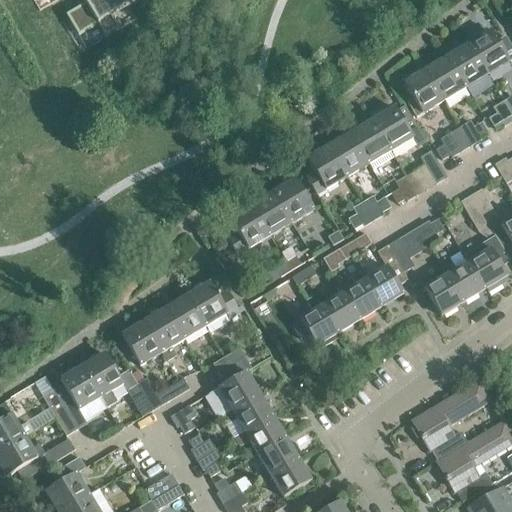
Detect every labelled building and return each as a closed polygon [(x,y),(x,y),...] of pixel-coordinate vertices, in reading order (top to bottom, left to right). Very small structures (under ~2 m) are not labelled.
[(80,0),(84,6),(67,16),(79,36),(96,26),(104,39),(118,31),(110,18),(131,6),(127,0),(80,0)] [(479,35),(466,43),(486,78),(509,64),(488,30),(487,30),(489,33),(485,35),(486,36),(481,39),(479,35)] [(446,60),(465,91),(486,78),(466,43),(465,43),(467,46),(464,48),(464,49),(446,60)] [(443,62),(425,73),(443,104),(465,91),(446,60),(445,59),(442,61),(443,62)] [(416,120),(443,104),(425,73),(424,73),(423,72),(420,74),(421,75),(416,78),(414,74),(401,82),(404,85),(403,86),(411,101),(406,104),(416,120)] [(511,98),(502,104),(511,120),(511,98)] [(504,129),(511,123),(511,120),(502,104),(492,110),(496,116),(502,127),(504,129)] [(392,110),(389,111),(389,113),(371,123),(390,154),(412,141),(394,110),(393,111),(392,110)] [(488,121),(494,131),(502,127),(496,116),(488,121)] [(350,136),(368,167),(390,154),(371,123),(370,122),(367,124),(368,125),(350,136)] [(469,124),(459,130),(470,149),(481,143),(479,140),(473,130),(469,124)] [(481,125),(473,130),(479,140),(487,135),(481,125)] [(459,130),(450,136),(461,155),(470,149),(459,130)] [(328,149),(347,180),(368,167),(350,136),(349,136),(349,135),(345,137),(346,138),(328,149)] [(449,158),(451,161),(461,155),(450,136),(439,142),(443,148),(449,158)] [(316,198),(347,180),(328,149),(327,148),(324,150),(324,151),(306,162),(314,176),(306,181),(316,198)] [(449,158),(443,148),(435,153),(441,163),(449,158)] [(446,181),(430,154),(419,161),(423,168),(424,168),(435,187),(446,181)] [(511,182),(511,173),(506,163),(504,161),(494,167),(505,187),(511,182)] [(435,187),(424,168),(423,168),(414,174),(426,193),(435,187)] [(414,174),(405,179),(416,198),(426,193),(414,174)] [(406,204),(416,198),(405,179),(395,185),(398,191),(405,202),(406,204)] [(284,188),(282,184),(271,191),(273,194),(272,195),(291,226),(313,213),(294,182),(293,181),(290,183),(290,184),(284,188)] [(398,191),(391,196),(397,207),(405,202),(398,191)] [(486,225),(496,219),(480,192),(470,198),(486,225)] [(269,239),(291,226),(272,195),(271,194),(268,196),(269,197),(251,208),(269,239)] [(506,279),(500,269),(509,263),(494,239),(491,233),(486,225),(470,198),(460,204),(478,235),(489,242),(463,258),(468,265),(484,292),(486,291),(488,295),(501,287),(499,283),(506,279)] [(376,205),(372,199),(362,205),(373,224),(384,218),(382,215),(376,205)] [(384,200),(376,205),(382,215),(390,211),(384,200)] [(363,230),(373,224),(362,205),(352,211),(355,217),(362,227),(363,230)] [(227,241),(236,256),(246,250),(247,252),(269,239),(251,208),(250,208),(250,207),(246,209),(247,210),(229,221),(237,235),(227,241)] [(348,222),(354,232),(362,227),(355,217),(348,222)] [(511,220),(500,228),(511,248),(511,220)] [(443,232),(437,222),(429,226),(435,237),(443,232)] [(427,224),(417,230),(429,249),(439,243),(435,237),(429,226),(427,224)] [(417,230),(407,236),(418,255),(429,249),(417,230)] [(332,248),(340,244),(343,242),(337,234),(327,240),(332,248)] [(345,262),(372,246),(365,236),(339,252),(345,262)] [(407,236),(397,242),(408,261),(418,255),(407,236)] [(403,275),(413,269),(408,261),(397,242),(387,248),(403,275)] [(407,282),(403,275),(387,248),(376,254),(386,270),(364,283),(381,310),(395,301),(394,300),(398,297),(399,299),(403,297),(398,288),(407,282)] [(290,273),(300,267),(295,259),(285,265),(290,273)] [(280,279),(290,273),(285,265),(275,271),(280,279)] [(477,296),(476,295),(480,293),(481,294),(484,292),(468,265),(446,278),(462,305),(477,296)] [(307,285),(317,280),(310,269),(301,274),(307,285)] [(298,291),(307,285),(301,274),(292,280),(298,291)] [(378,312),(381,310),(364,283),(359,275),(350,280),(355,288),(343,296),(359,323),(374,314),(373,313),(377,311),(378,312)] [(455,309),(454,308),(458,306),(459,307),(462,305),(446,278),(424,291),(440,318),(455,309)] [(190,297),(189,295),(186,297),(187,298),(186,299),(205,330),(226,317),(228,321),(239,315),(225,292),(216,298),(208,286),(190,297)] [(349,329),(359,323),(343,296),(321,309),(338,336),(345,331),(344,330),(348,328),(349,329)] [(335,338),(338,336),(321,309),(315,298),(306,304),(312,314),(299,322),(300,323),(292,328),(300,342),(308,337),(315,349),(318,348),(320,351),(332,344),(330,341),(331,340),(330,339),(334,336),(335,338)] [(165,312),(183,343),(205,330),(186,299),(168,309),(168,308),(164,310),(165,311),(165,312)] [(176,358),(171,350),(183,343),(165,312),(147,322),(146,321),(143,323),(143,324),(143,325),(162,356),(166,364),(176,358)] [(121,336),(122,337),(121,338),(139,369),(162,356),(143,325),(125,335),(124,334),(121,336)] [(219,379),(245,363),(239,353),(213,369),(219,379)] [(81,368),(82,369),(100,400),(106,411),(116,405),(110,394),(122,387),(104,356),(85,367),(85,366),(81,368)] [(250,371),(245,363),(219,379),(224,387),(245,374),(246,376),(252,373),(250,371)] [(53,393),(60,406),(76,433),(87,426),(79,413),(100,400),(82,369),(64,380),(63,379),(60,381),(60,382),(59,382),(62,387),(53,393)] [(247,378),(246,376),(245,374),(224,387),(206,397),(220,420),(221,419),(258,396),(250,382),(248,383),(246,379),(247,378)] [(152,414),(162,408),(156,397),(146,381),(136,387),(152,414)] [(162,408),(189,392),(182,381),(156,397),(162,408)] [(419,439),(423,445),(425,444),(428,449),(426,450),(429,455),(431,454),(437,464),(467,446),(460,435),(453,439),(448,430),(491,403),(479,383),(410,424),(413,429),(411,431),(417,441),(419,439)] [(142,420),(152,414),(136,387),(126,393),(142,420)] [(76,433),(60,406),(53,393),(42,399),(66,439),(76,433)] [(237,423),(244,434),(271,418),(263,403),(261,404),(259,400),(260,399),(258,396),(221,419),(227,429),(237,423)] [(0,453),(24,439),(33,434),(27,425),(19,430),(4,406),(0,408),(0,453)] [(189,422),(195,419),(188,408),(170,419),(176,430),(179,429),(189,422)] [(271,418),(244,434),(233,441),(239,450),(249,444),(257,456),(284,440),(276,425),(274,426),(272,422),(273,421),(271,418)] [(189,422),(179,429),(183,436),(194,430),(189,422)] [(435,472),(441,482),(444,480),(448,486),(450,485),(453,490),(451,491),(454,496),(455,495),(462,505),(491,487),(485,476),(478,480),(472,471),(511,446),(511,437),(504,424),(467,446),(437,464),(435,465),(438,470),(435,472)] [(74,453),(68,442),(47,454),(41,444),(31,450),(24,439),(0,453),(0,469),(4,476),(3,476),(5,479),(6,479),(6,480),(17,473),(22,483),(47,469),(74,453)] [(199,439),(188,445),(193,453),(203,447),(199,439)] [(257,456),(270,478),(297,461),(289,447),(287,448),(285,444),(286,443),(284,440),(257,456)] [(209,443),(203,447),(193,453),(191,455),(196,463),(214,452),(209,443)] [(205,474),(216,467),(222,464),(214,452),(196,463),(203,475),(205,474)] [(64,511),(88,498),(75,476),(85,470),(78,460),(52,476),(58,486),(44,494),(45,495),(43,496),(45,499),(47,498),(54,511),(64,511)] [(299,464),(297,461),(270,478),(283,500),(310,483),(301,468),(300,469),(297,465),(299,464)] [(216,467),(205,474),(210,481),(220,475),(216,467)] [(150,503),(177,487),(171,476),(144,492),(150,503)] [(218,495),(228,488),(224,481),(213,487),(218,495)] [(240,495),(234,485),(228,488),(218,495),(215,496),(222,506),(240,495)] [(155,511),(157,511),(183,497),(177,487),(150,503),(155,511)] [(511,511),(511,509),(501,490),(467,511),(511,511)] [(109,511),(98,492),(88,498),(64,511),(109,511)] [(235,511),(241,509),(247,505),(240,495),(222,506),(224,511),(235,511)]
